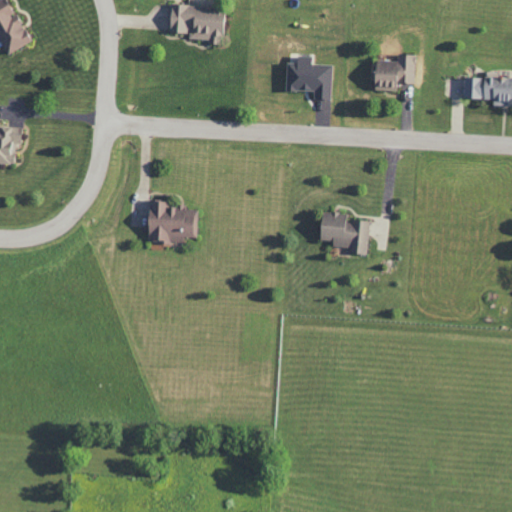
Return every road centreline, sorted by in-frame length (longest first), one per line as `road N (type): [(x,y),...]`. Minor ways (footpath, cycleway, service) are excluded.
road 1 (residential): [(107,122),(95,183),(76,211),(48,232),(0,235),(106,15),(107,122)]
road 2 (residential): [(511,146),(107,122)]
